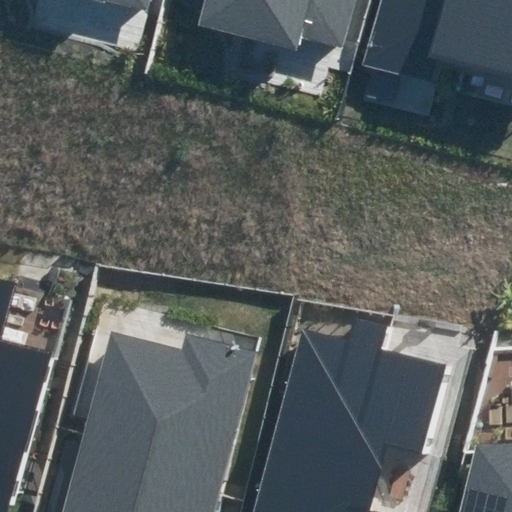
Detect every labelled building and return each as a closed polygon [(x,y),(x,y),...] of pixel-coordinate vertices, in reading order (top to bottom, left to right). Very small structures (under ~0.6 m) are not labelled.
[(94,0),(152,14),(155,0),(94,0)] [(302,36),(346,47),(357,0),(201,0),(196,22),(299,49),(302,36)] [(440,59),(511,76),(511,0),(382,0),(365,67),(433,84),(440,59)] [(0,511),(7,511),(51,357),(0,343),(17,285),(0,279),(0,511)] [(299,329),(251,511),(381,511),(370,509),(388,440),(425,449),(446,368),(379,351),(386,324),(358,317),(352,342),(299,329)] [(87,417),(64,511),(216,511),(255,350),(185,334),(182,348),(110,331),(103,360),(88,357),(75,414),(87,417)] [(511,511),(511,443),(478,444),(460,511),(511,511)]
